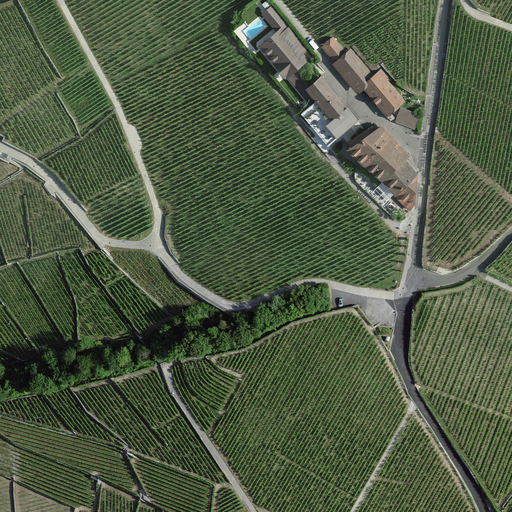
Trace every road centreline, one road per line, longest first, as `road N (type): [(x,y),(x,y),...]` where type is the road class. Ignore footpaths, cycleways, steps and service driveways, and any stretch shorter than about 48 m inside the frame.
road 1 (track): [(445,0),(407,298)]
road 2 (track): [(157,247),(181,276),(225,305),(245,309),(303,285),(407,298)]
road 3 (track): [(61,0),(109,88),(157,207),(157,247)]
road 4 (track): [(484,511),(410,385),(400,349),(407,298)]
road 5 (track): [(167,366),(179,399),(254,511)]
road 6 (track): [(0,146),(50,178),(107,243)]
